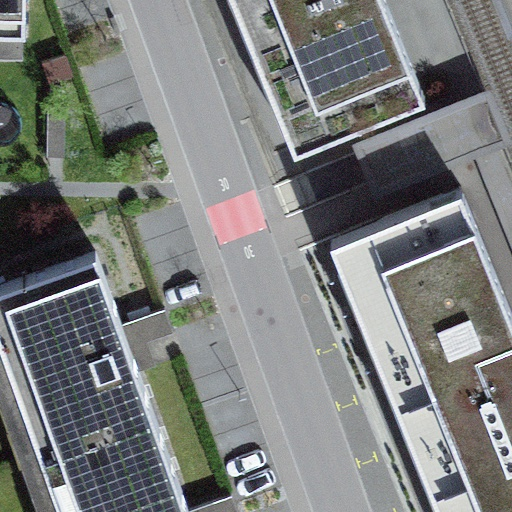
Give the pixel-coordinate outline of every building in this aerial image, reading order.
[(0,0),(0,27),(24,28),(24,0),(0,0)] [(388,0),(235,0),(294,145),(425,92),(388,0)] [(511,0),(499,0),(511,30),(511,29),(511,0)] [(511,134),(494,89),(357,143),(378,196),(476,158),(511,247),(511,134)] [(331,237),(442,511),(511,511),(511,309),(462,185),(331,237)] [(24,405),(42,454),(155,414),(97,250),(0,284),(0,340),(5,355),(16,352),(34,402),(24,405)] [(190,511),(155,414),(42,454),(62,511),(190,511)]
